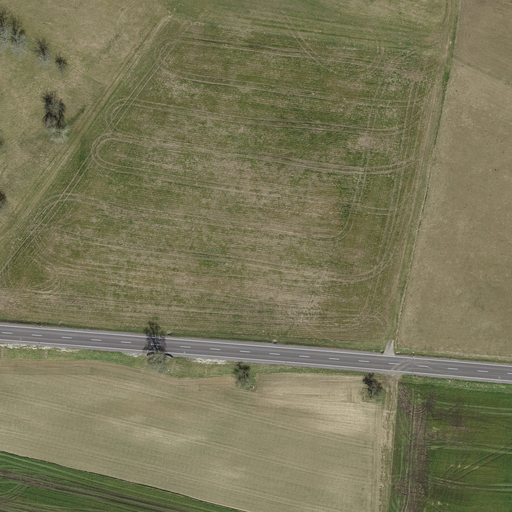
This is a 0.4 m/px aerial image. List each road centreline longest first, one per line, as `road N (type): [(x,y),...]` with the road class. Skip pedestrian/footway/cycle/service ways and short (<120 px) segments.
road 1 (track): [(452,0),(384,374),(220,387),(108,363),(0,358)]
road 2 (secondary): [(0,332),(511,373)]
